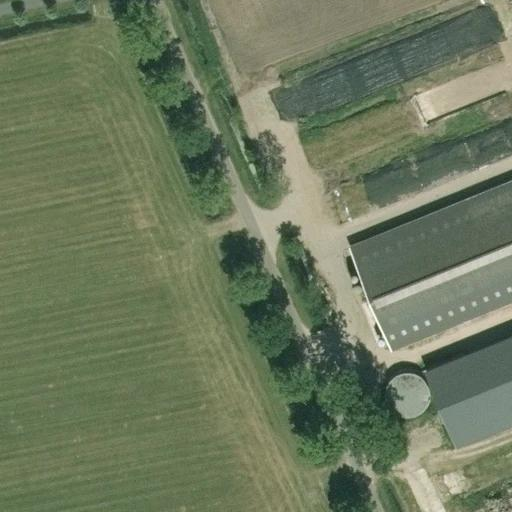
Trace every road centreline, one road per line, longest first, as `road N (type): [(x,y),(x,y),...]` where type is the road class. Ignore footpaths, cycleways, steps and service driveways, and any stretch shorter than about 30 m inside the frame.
road 1 (unclassified): [(376,511),(151,0)]
road 2 (unknown): [(356,467),(511,407)]
